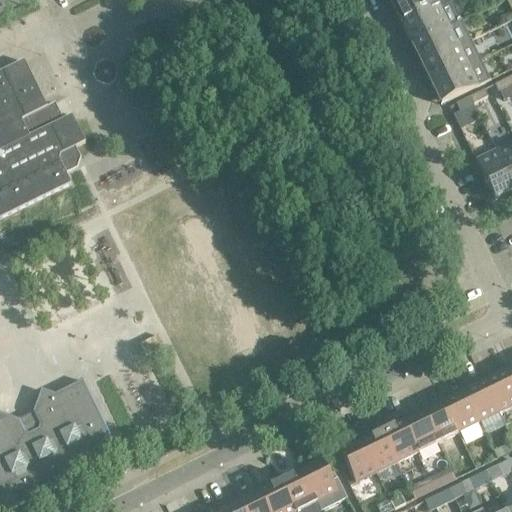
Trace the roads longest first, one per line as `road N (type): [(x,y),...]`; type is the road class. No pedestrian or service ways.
road 1 (residential): [(112,511),(506,325)]
road 2 (residential): [(506,325),(361,0)]
